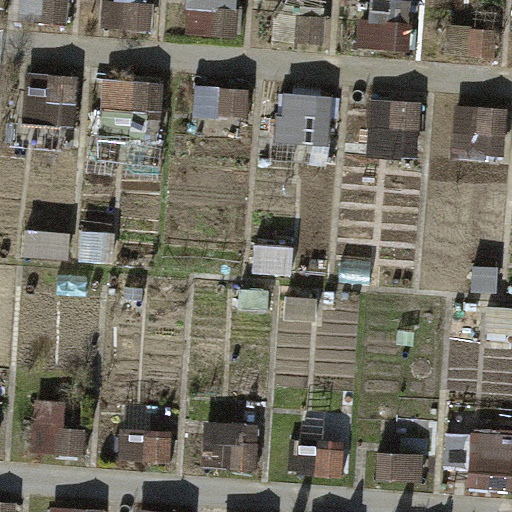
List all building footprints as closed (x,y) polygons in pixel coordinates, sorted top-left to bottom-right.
[(65,0),(17,0),(16,20),(63,23),(65,0)] [(151,2),(112,0),(102,0),(101,26),(149,29),(151,2)] [(238,0),(189,0),(188,28),(237,32),(238,0)] [(327,16),(283,12),(281,38),(325,41),(327,16)] [(407,20),(364,17),(362,46),(405,49),(407,20)] [(497,29),(449,27),(448,48),(496,50),(497,29)] [(77,77),(29,73),(26,120),(74,123),(77,77)] [(158,84),(109,81),(105,131),(154,135),(158,84)] [(225,91),(201,89),(199,115),(223,117),(225,91)] [(331,99),(281,96),(277,155),(326,158),(331,99)] [(416,103),(371,101),(370,124),(393,125),(391,152),(414,153),(416,103)] [(506,109),(457,106),(455,150),(503,153),(506,109)] [(68,233),(26,230),(25,255),(66,258),(68,233)] [(121,235),(84,232),(82,258),(119,261),(121,235)] [(511,285),(511,281),(468,278),(466,307),(510,310),(511,285)] [(262,422),(206,418),(202,465),(258,469),(262,422)] [(86,425),(38,421),(35,449),(84,453),(86,425)] [(168,435),(123,433),(122,459),(167,461),(168,435)] [(340,444),(302,441),(300,470),(337,473),(340,444)] [(423,455),(380,452),(378,474),(421,478),(423,455)] [(511,461),(483,459),(481,487),(509,489),(511,461)] [(16,511),(17,505),(0,503),(0,511),(16,511)]
